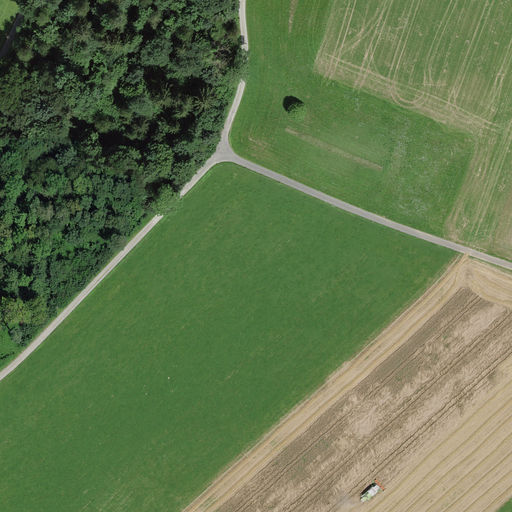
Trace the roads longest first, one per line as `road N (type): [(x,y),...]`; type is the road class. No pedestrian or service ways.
road 1 (track): [(239,0),(240,82),(219,150),(0,373)]
road 2 (track): [(219,150),(511,266)]
